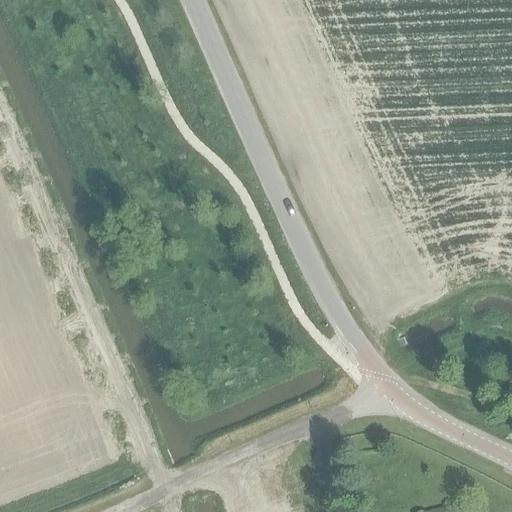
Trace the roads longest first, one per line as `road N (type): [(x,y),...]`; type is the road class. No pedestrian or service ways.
road 1 (tertiary): [(389,391),(331,309),(193,0)]
road 2 (unclassified): [(210,469),(389,391)]
road 3 (tertiary): [(511,462),(389,391)]
